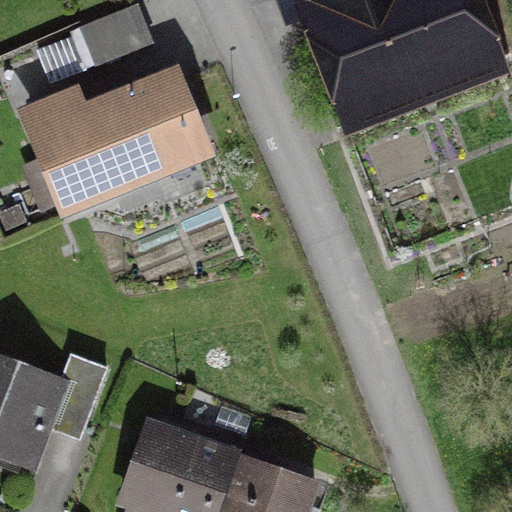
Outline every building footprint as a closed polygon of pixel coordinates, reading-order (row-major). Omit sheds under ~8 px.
[(502,70),(475,0),(276,0),(328,136),(502,70)] [(136,7),(81,29),(95,63),(150,41),(136,7)] [(88,92),(29,114),(66,213),(205,162),(174,79),(94,109),(88,92)] [(0,365),(0,462),(23,471),(54,385),(0,365)] [(157,433),(129,511),(221,511),(240,462),(157,433)] [(309,511),(318,489),(249,465),(232,511),(309,511)]
